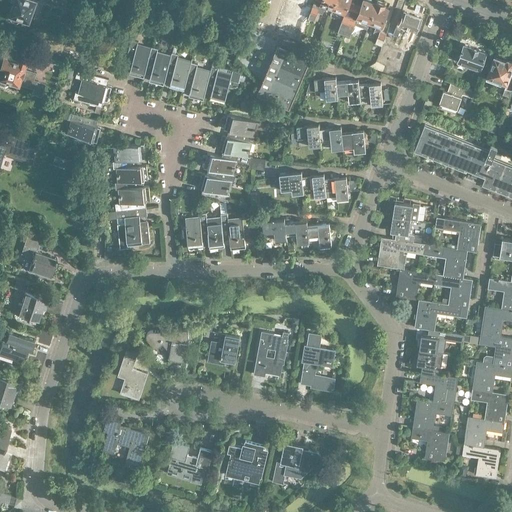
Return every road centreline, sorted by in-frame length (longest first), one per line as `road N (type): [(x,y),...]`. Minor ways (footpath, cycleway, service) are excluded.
road 1 (unclassified): [(70,511),(44,504),(32,476),(79,293),(103,271),(172,269)]
road 2 (residential): [(383,430),(393,334),(347,265)]
road 3 (unclassified): [(172,269),(347,265)]
road 4 (residential): [(384,162),(445,0)]
road 5 (residential): [(245,401),(180,391),(172,405),(180,415),(232,410)]
road 6 (residential): [(383,430),(245,401)]
road 7 (residential): [(511,213),(384,162)]
road 8 (unclassified): [(172,269),(170,144)]
